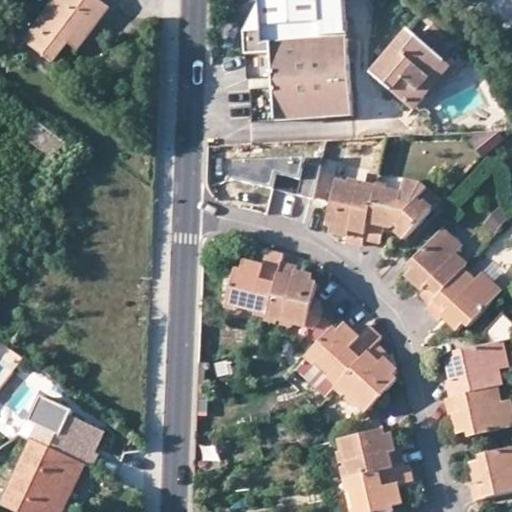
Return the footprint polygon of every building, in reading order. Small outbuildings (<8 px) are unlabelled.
[(110,7),(100,0),(53,0),(34,24),(20,13),(3,35),(21,49),(27,43),(54,63),(68,44),(76,34),(86,40),(110,7)] [(350,40),(346,0),(260,0),(263,29),(245,30),(246,54),(273,52),(272,44),(350,40)] [(263,29),(260,0),(245,30),(263,29)] [(408,30),(370,74),(395,95),(407,81),(420,92),(446,62),(408,30)] [(78,51),(86,40),(76,34),(68,44),(78,51)] [(351,62),(350,40),(272,44),(273,52),(276,120),(354,116),(351,62)] [(420,92),(409,106),(415,112),(452,67),(446,62),(420,92)] [(395,95),(409,106),(420,92),(407,81),(395,95)] [(465,135),(484,157),(501,139),(496,133),(465,135)] [(306,162),(307,158),(230,162),(230,180),(272,190),(275,175),(301,180),(299,194),(314,198),(322,166),(306,162)] [(364,240),(376,190),(338,181),(326,226),(333,227),(331,233),(348,237),(347,242),(363,246),(364,240)] [(402,192),(404,193),(403,201),(413,203),(417,199),(432,212),(440,203),(421,186),(404,181),(402,192)] [(377,186),(376,190),(364,240),(382,243),(386,229),(392,230),(395,226),(399,229),(396,233),(405,242),(432,212),(417,199),(413,203),(403,201),(404,193),(402,192),(377,186)] [(483,220),(494,230),(506,216),(496,206),(483,220)] [(417,258),(410,264),(415,268),(408,275),(423,290),(420,294),(431,305),(464,269),(469,265),(458,254),(464,248),(445,229),(417,258)] [(237,269),(228,303),(269,314),(283,264),(284,256),(269,252),(265,265),(244,259),(241,270),(237,269)] [(297,268),(283,264),(269,314),(268,317),(308,327),(314,302),(318,285),(312,283),(315,278),(296,272),(297,268)] [(431,305),(427,308),(438,320),(443,315),(459,330),(466,324),(471,327),(502,293),(483,272),(475,281),(464,269),(431,305)] [(322,304),(314,302),(308,327),(315,329),(321,322),(323,313),(322,304)] [(339,331),(336,327),(309,355),(340,383),(378,343),(383,338),(371,326),(362,337),(346,323),(339,331)] [(511,339),(474,348),(456,352),(456,358),(447,360),(452,381),(448,382),(451,398),(498,387),(511,383),(511,339)] [(340,383),(339,385),(368,412),(399,379),(394,374),(397,371),(386,359),(391,355),(378,343),(340,383)] [(451,398),(445,399),(449,416),(453,415),(458,435),(469,432),(471,438),(475,437),(511,428),(511,400),(501,403),(498,387),(451,398)] [(41,430),(34,445),(86,469),(93,472),(100,458),(96,456),(93,455),(96,449),(98,450),(106,435),(73,420),(75,415),(43,400),(31,426),(41,430)] [(385,430),(341,439),(350,478),(404,467),(401,452),(397,452),(393,434),(386,436),(385,430)] [(65,511),(86,469),(34,445),(5,508),(13,511),(65,511)] [(511,447),(479,456),(481,461),(471,463),(476,484),(472,484),(476,501),(511,492),(511,447)] [(350,478),(351,480),(356,511),(396,511),(394,507),(403,505),(400,484),(413,481),(410,465),(404,467),(350,478)] [(74,511),(93,472),(86,469),(65,511),(74,511)]
